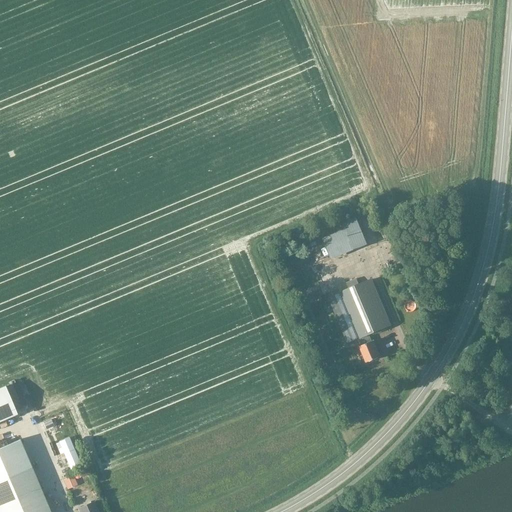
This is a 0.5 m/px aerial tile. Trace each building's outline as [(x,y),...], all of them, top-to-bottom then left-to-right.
[(356,217),(343,223),(346,229),(355,250),(367,245),(358,224),(356,217)] [(373,279),(359,285),(356,278),(346,282),(348,289),(329,297),(348,343),(359,338),(362,345),(360,346),(363,354),(363,353),(367,362),(380,356),(374,340),(372,341),(369,334),(391,325),(373,279)] [(5,386),(0,388),(0,421),(17,414),(5,386)] [(51,419),(43,422),(46,428),(53,425),(51,419)] [(68,438),(58,442),(69,470),(80,465),(68,438)] [(50,511),(20,439),(0,447),(0,511),(50,511)] [(76,482),(73,475),(64,479),(67,486),(76,482)] [(79,508),(81,511),(98,511),(94,501),(79,508)]
